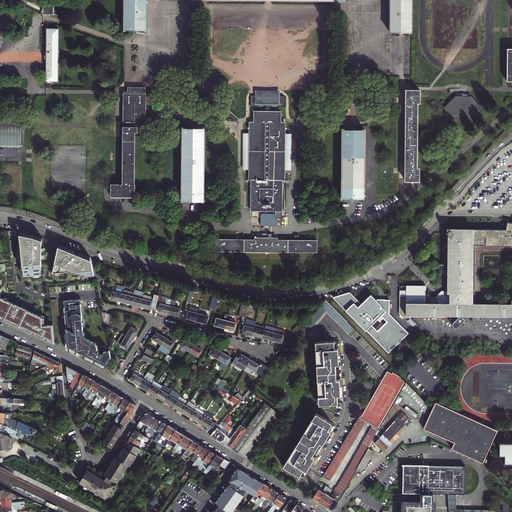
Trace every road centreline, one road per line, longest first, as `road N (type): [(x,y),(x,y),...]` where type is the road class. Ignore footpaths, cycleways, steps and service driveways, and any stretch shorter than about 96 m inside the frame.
road 1 (residential): [(0,217),(178,272),(283,294),(357,279),(445,214)]
road 2 (tertiary): [(145,400),(323,511)]
road 3 (residential): [(335,511),(401,440),(442,440)]
